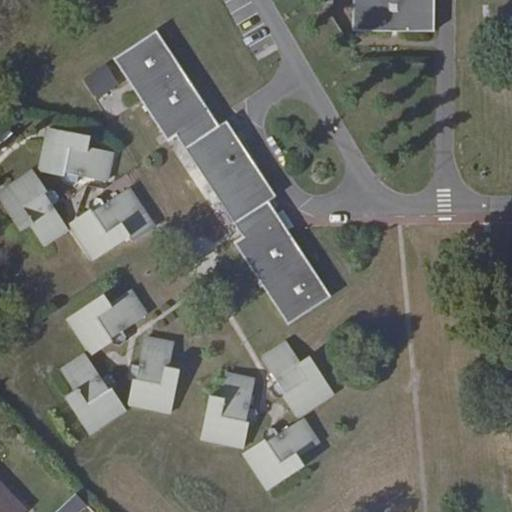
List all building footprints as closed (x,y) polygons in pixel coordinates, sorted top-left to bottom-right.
[(353,0),(353,31),(435,32),(435,0),(353,0)] [(156,31),(113,59),(167,142),(179,134),(245,234),(245,235),(234,242),(289,325),(331,298),(268,202),(276,197),(226,121),(218,127),(156,31)] [(84,80),(98,100),(120,85),(105,64),(84,80)] [(47,128),(39,171),(65,177),(65,179),(67,183),(74,185),(78,183),(80,176),(108,182),(114,152),(90,147),(92,136),(47,128)] [(33,169),(0,191),(0,200),(21,231),(30,225),(44,247),(70,230),(53,205),(59,201),(59,197),(55,191),(50,190),(48,192),(33,169)] [(146,212),(129,187),(104,203),(101,198),(96,197),(91,201),(90,206),(91,208),(68,224),(93,261),(131,236),(124,226),(146,212)] [(149,314),(132,288),(110,302),(104,294),(65,319),(90,357),(113,341),(114,344),(120,345),(126,340),(127,336),(124,331),(149,314)] [(175,342),(145,335),(139,366),(132,364),(129,367),(128,374),(131,378),(133,379),(127,406),(171,415),(180,370),(170,368),(175,342)] [(287,341),(261,357),(278,383),(273,386),(272,391),(276,396),(282,397),(283,396),(297,419),(335,394),(311,357),(301,363),(287,341)] [(91,436),(127,410),(112,388),(114,386),(115,381),(111,375),(107,374),(102,377),(85,352),(60,369),(74,391),(65,397),(91,436)] [(255,379),(226,373),(220,397),(210,396),(201,440),(244,449),(250,423),(253,423),(257,420),(259,413),(256,410),(250,409),(255,379)] [(275,429),(270,428),(265,430),(264,436),(265,439),(243,454),(267,491),(305,466),(299,457),(320,443),(303,417),(278,434),(275,429)] [(0,511),(24,511),(27,509),(0,480),(0,511)] [(81,511),(87,507),(77,495),(57,511),(81,511)]
